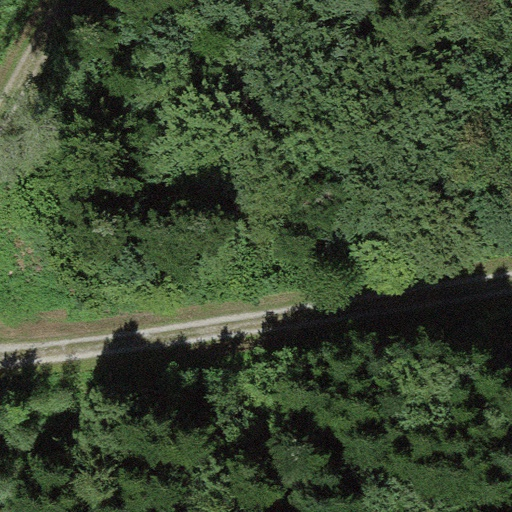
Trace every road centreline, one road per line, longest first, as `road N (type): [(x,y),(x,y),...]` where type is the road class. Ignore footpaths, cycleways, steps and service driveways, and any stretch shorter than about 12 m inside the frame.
road 1 (track): [(0,352),(270,321),(511,281)]
road 2 (track): [(0,114),(67,0)]
